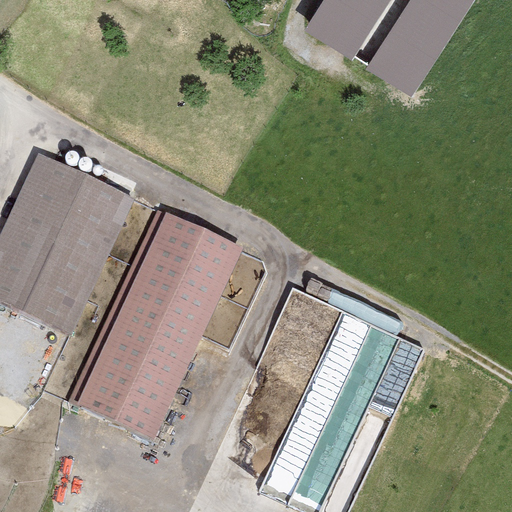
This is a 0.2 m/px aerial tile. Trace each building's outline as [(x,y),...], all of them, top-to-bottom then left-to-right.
[(393,0),(325,0),(305,33),(353,63),(393,0)] [(480,0),(412,0),(367,71),(416,101),(480,0)] [(39,162),(0,248),(0,311),(72,345),(136,208),(39,162)] [(244,259),(168,224),(78,416),(158,450),(244,259)] [(311,391),(344,310),(297,291),(289,311),(312,320),(309,328),(331,337),(328,344),(311,338),(308,344),(278,332),(262,371),(311,391)] [(396,421),(427,347),(346,313),(304,412),(320,418),(311,440),(316,442),(292,500),(321,511),(323,511),(367,409),(396,421)]
